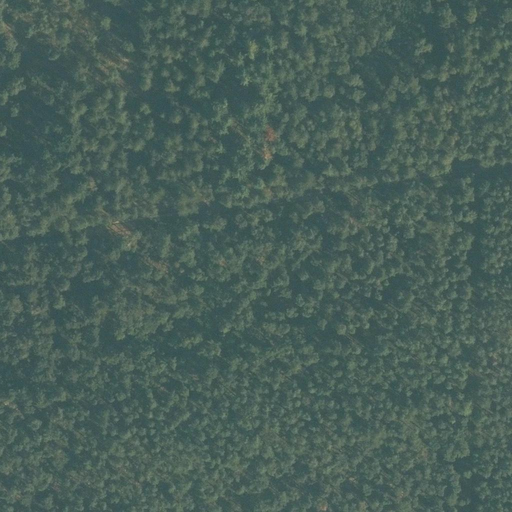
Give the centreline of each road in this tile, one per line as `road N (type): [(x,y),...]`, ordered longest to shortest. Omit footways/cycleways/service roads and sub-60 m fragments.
road 1 (track): [(511,164),(0,240)]
road 2 (track): [(475,155),(466,511)]
